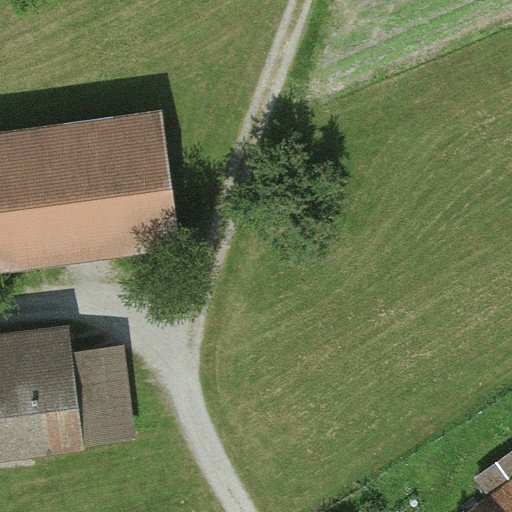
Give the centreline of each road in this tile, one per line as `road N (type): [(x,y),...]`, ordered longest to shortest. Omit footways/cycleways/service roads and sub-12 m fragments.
road 1 (track): [(307,0),(183,391)]
road 2 (track): [(183,391),(140,308),(57,302),(0,309)]
road 3 (track): [(251,511),(183,391)]
